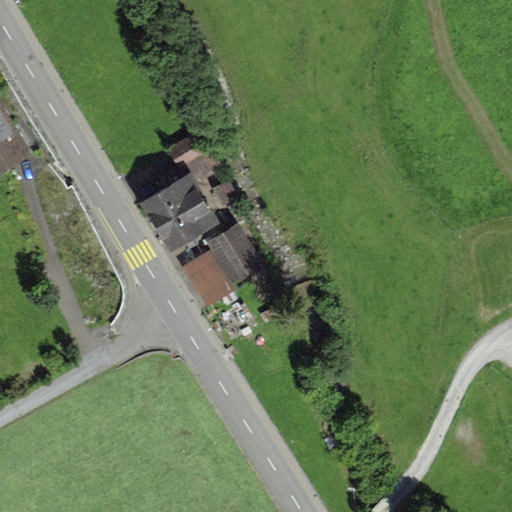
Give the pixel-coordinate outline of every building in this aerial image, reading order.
[(0,89),(0,181),(42,155),(0,89)] [(192,178),(143,208),(173,256),(230,219),(206,182),(222,172),(201,139),(177,154),(192,178)] [(223,199),(239,192),(230,174),(215,181),(223,199)] [(241,230),(181,268),(205,306),(264,268),(241,230)] [(407,405),(379,411),(386,442),(414,436),(407,405)]
